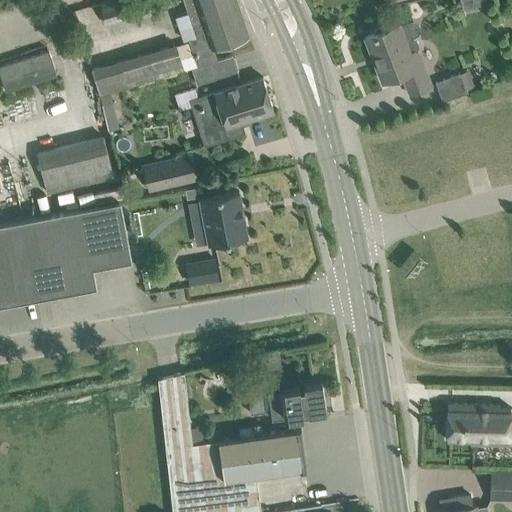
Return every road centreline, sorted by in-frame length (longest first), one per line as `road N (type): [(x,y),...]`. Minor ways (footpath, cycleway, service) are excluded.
road 1 (unclassified): [(0,349),(361,290)]
road 2 (tertiary): [(353,239),(311,82),(278,0)]
road 3 (tertiary): [(395,511),(361,290)]
road 4 (unclassified): [(353,239),(511,196)]
